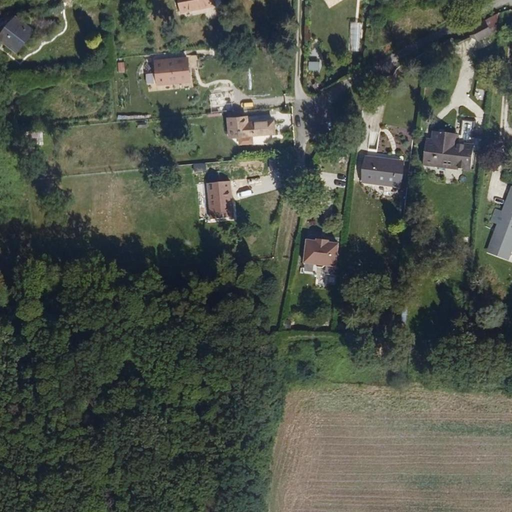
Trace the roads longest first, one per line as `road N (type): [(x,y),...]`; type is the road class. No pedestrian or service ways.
road 1 (track): [(242,511),(281,310),(302,119),(303,0)]
road 2 (residential): [(511,2),(302,119)]
road 3 (unknown): [(503,6),(496,183)]
